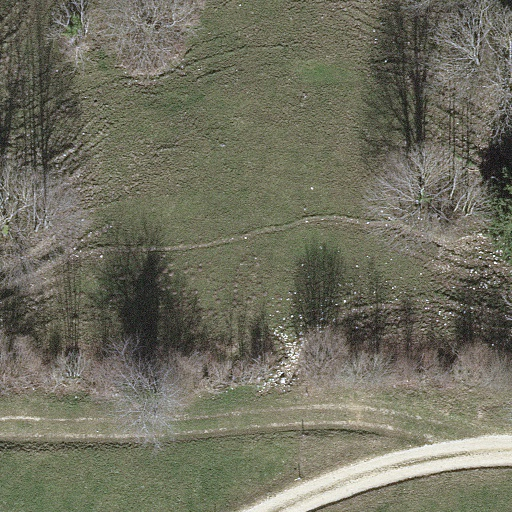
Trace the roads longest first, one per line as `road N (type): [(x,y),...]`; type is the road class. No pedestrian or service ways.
road 1 (track): [(0,435),(352,419),(503,454)]
road 2 (track): [(511,454),(420,466),(292,511)]
